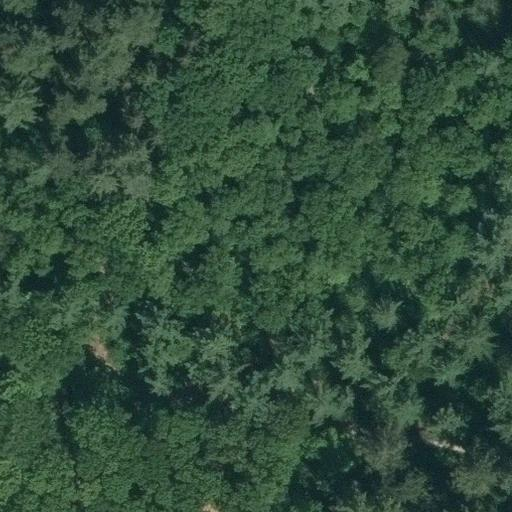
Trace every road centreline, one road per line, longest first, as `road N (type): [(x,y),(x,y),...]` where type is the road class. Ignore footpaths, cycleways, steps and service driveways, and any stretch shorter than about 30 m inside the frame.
road 1 (track): [(511,458),(139,391),(76,342)]
road 2 (track): [(87,354),(161,164),(246,0)]
